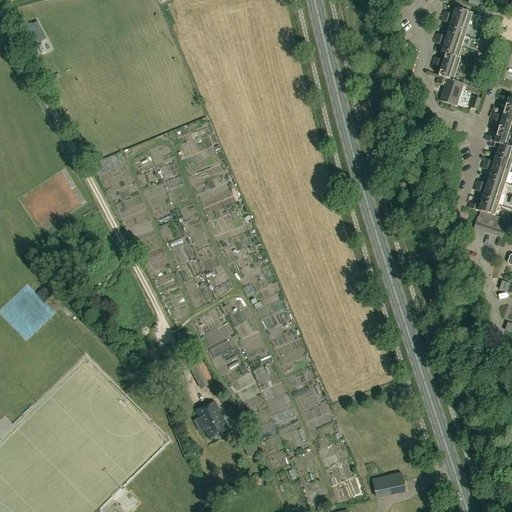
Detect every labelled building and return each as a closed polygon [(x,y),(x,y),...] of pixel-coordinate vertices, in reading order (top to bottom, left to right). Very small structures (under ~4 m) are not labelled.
[(445,12),(444,17),(469,25),(473,14),(456,9),(454,15),(445,12)] [(465,36),(469,25),(444,17),(442,21),(451,24),(449,31),(465,36)] [(32,24),(23,29),(32,46),(41,41),(32,24)] [(462,47),(465,36),(449,31),(447,37),(438,34),(436,39),(462,47)] [(458,58),(462,47),(436,39),(435,43),(443,46),(441,53),(446,55),(458,58)] [(461,59),(458,58),(446,55),(444,61),(435,58),(434,62),(457,70),(461,59)] [(453,81),(457,70),(434,62),(432,67),(441,70),(439,77),(453,81)] [(465,85),(453,81),(439,77),(437,84),(445,87),(440,102),(451,105),(450,109),(456,111),(457,107),(465,85)] [(507,103),(505,110),(511,112),(511,99),(499,96),(498,100),(507,103)] [(474,97),(470,108),(478,111),(481,99),(474,97)] [(511,124),(511,112),(505,110),(503,116),(494,113),(492,118),(511,124)] [(511,136),(511,124),(492,118),(491,122),(500,125),(498,132),(511,136)] [(509,147),(511,137),(511,136),(498,132),(496,138),(487,135),(485,140),(491,142),(509,147)] [(511,148),(509,147),(491,142),(489,146),(498,149),(496,156),(511,160),(511,148)] [(509,172),(511,164),(511,160),(496,156),(494,162),(485,159),(483,164),(509,172)] [(506,183),(509,172),(483,164),(482,168),(491,171),(489,178),(506,183)] [(502,194),(506,183),(489,178),(487,184),(478,181),(476,186),(502,194)] [(499,205),(502,194),(476,186),(475,190),(484,193),(482,200),(499,205)] [(495,217),(499,205),(482,200),(480,206),(471,203),(469,208),(495,217)] [(480,230),(483,219),(478,218),(474,229),(480,230)] [(486,232),(489,221),(483,219),(480,230),(486,232)] [(491,234),(495,223),(489,221),(486,232),(491,234)] [(497,236),(500,225),(495,223),(491,234),(497,236)] [(506,227),(500,225),(497,236),(502,238),(506,227)] [(497,288),(505,290),(507,282),(499,280),(497,288)] [(189,369),(200,390),(213,384),(202,363),(189,369)] [(299,413),(319,406),(317,400),(297,406),(299,413)] [(195,411),(208,440),(227,431),(214,402),(195,411)] [(271,427),(265,406),(260,408),(258,402),(254,403),(256,412),(253,413),(258,431),(271,427)] [(284,419),(278,408),(268,413),(274,424),(284,419)] [(369,479),(373,499),(403,492),(398,472),(369,479)] [(341,484),(336,485),(340,498),(345,496),(341,484)]
